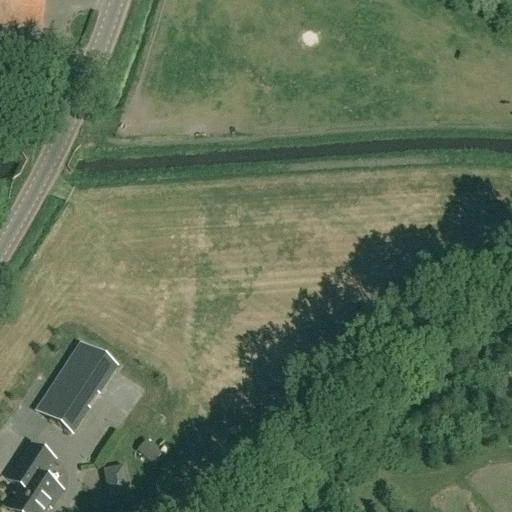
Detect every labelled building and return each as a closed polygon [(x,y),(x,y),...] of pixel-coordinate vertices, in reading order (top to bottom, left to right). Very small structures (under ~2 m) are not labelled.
[(0,0),(0,28),(41,29),(41,0),(0,0)] [(93,395),(96,397),(108,380),(73,357),(36,414),(70,437),(87,411),(83,409),(93,395)] [(157,471),(183,445),(167,429),(141,455),(157,471)] [(53,463),(31,449),(9,483),(22,492),(8,511),(44,511),(47,508),(50,510),(60,494),(41,482),(53,463)] [(121,470),(104,473),(109,498),(126,495),(121,470)] [(360,511),(356,502),(338,511),(360,511)]
